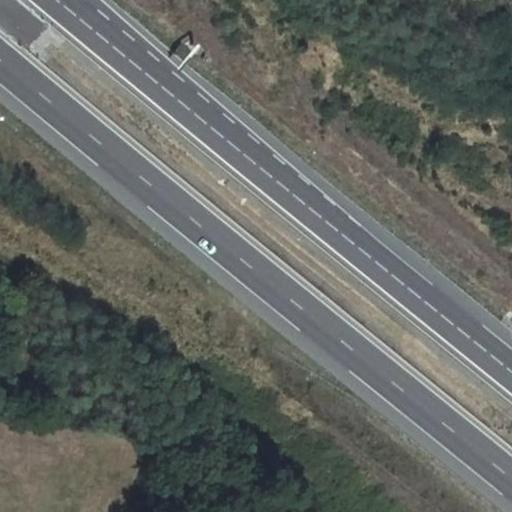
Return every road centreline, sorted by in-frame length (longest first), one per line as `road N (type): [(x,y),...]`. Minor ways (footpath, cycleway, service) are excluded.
road 1 (motorway): [(0,77),(511,497)]
road 2 (motorway): [(511,368),(59,0)]
